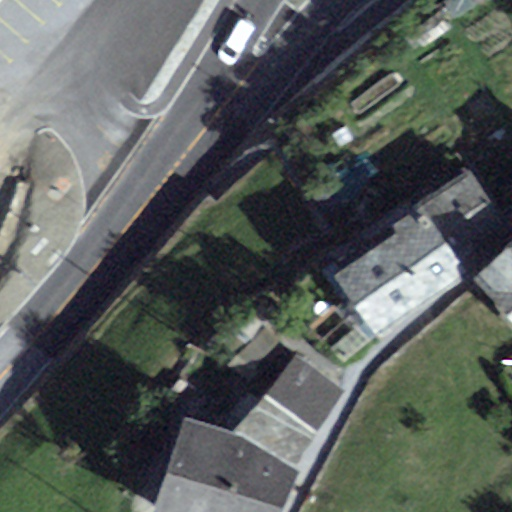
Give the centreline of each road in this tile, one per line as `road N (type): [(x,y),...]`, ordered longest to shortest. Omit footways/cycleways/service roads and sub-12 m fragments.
road 1 (secondary): [(194,152),(0,373)]
road 2 (secondary): [(194,152),(333,0)]
road 3 (track): [(0,143),(33,116),(144,211)]
road 4 (secondary): [(265,0),(194,152)]
